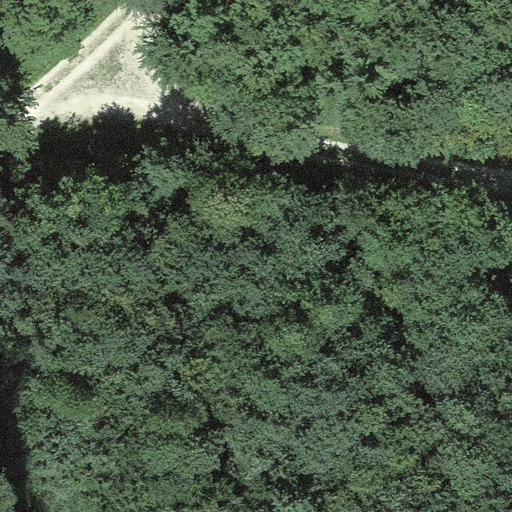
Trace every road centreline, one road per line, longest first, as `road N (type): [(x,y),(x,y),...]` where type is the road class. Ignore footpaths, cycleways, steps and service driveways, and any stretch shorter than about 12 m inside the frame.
road 1 (track): [(96,66),(140,107),(312,148),(511,181)]
road 2 (track): [(162,0),(96,66),(0,139)]
